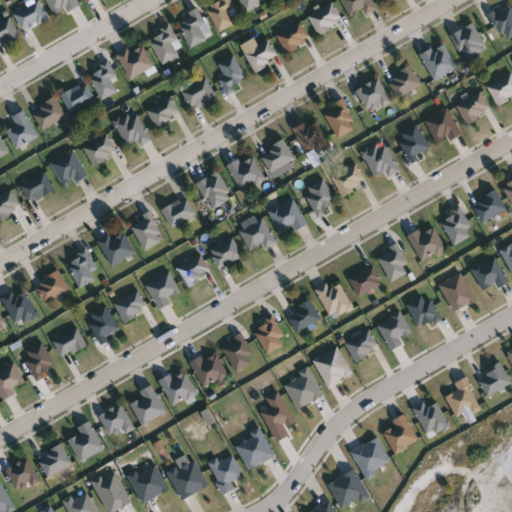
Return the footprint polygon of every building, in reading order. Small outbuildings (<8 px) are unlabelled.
[(25,32),(15,14),(39,0),(49,18),(25,32)] [(77,0),(80,5),(57,18),(47,0),(77,0)] [(230,0),(241,20),(219,32),(206,7),(218,0),(230,0)] [(267,0),(249,13),(240,0),(267,0)] [(373,0),(377,7),(353,21),(341,0),(373,0)] [(320,37),(309,17),(334,3),(345,23),(320,37)] [(494,12),(511,11),(511,36),(495,37),(494,12)] [(199,46),(178,31),(191,12),(213,27),(199,46)] [(20,36),(0,45),(0,22),(11,17),(20,36)] [(287,54),(277,35),(303,22),(312,41),(287,54)] [(453,35),(475,24),(488,50),(467,61),(453,35)] [(162,63),(150,36),(173,26),(185,53),(162,63)] [(245,54),(271,41),(280,60),(255,73),(245,54)] [(155,66),(132,80),(118,58),(142,43),(155,66)] [(458,68),(435,80),(421,56),(444,43),(458,68)] [(218,83),(226,74),(220,69),(229,57),(249,73),(232,94),(218,83)] [(113,80),(118,93),(101,100),(90,74),(112,64),(118,78),(113,80)] [(388,83),(411,66),(423,83),(400,100),(388,83)] [(511,99),(501,108),(488,90),(511,73),(511,74),(511,99)] [(182,91),(207,78),(217,97),(192,110),(182,91)] [(392,101),(371,115),(357,93),(378,79),(392,101)] [(72,114),(62,95),(86,82),(96,101),(72,114)] [(458,105),(483,94),(492,114),(467,125),(458,105)] [(47,131),(33,117),(53,97),(67,112),(47,131)] [(147,112),(171,97),(182,114),(159,129),(147,112)] [(324,113),(345,101),(359,127),(339,139),(324,113)] [(425,122),(448,109),(462,133),(440,146),(425,122)] [(17,149),(8,132),(18,126),(14,118),(25,111),(39,137),(17,149)] [(151,140),(128,150),(116,121),(139,111),(151,140)] [(295,132),(315,119),(330,143),(310,156),(295,132)] [(432,149),(412,161),(398,137),(417,125),(432,149)] [(0,135),(11,152),(0,158),(0,135)] [(118,157),(93,166),(85,145),(111,136),(118,157)] [(272,174),(260,155),(285,140),(296,159),(272,174)] [(385,172),(378,177),(362,155),(382,141),(402,169),(390,179),(385,172)] [(66,189),(52,164),(74,151),(89,176),(66,189)] [(242,192),(229,167),(253,154),(266,178),(242,192)] [(333,178),(357,164),(368,183),(344,197),(333,178)] [(215,210),(198,186),(218,172),(235,196),(215,210)] [(56,193),(30,203),(22,184),(48,175),(56,193)] [(318,215),(305,190),(326,179),(339,205),(318,215)] [(511,202),(503,187),(511,181),(511,202)] [(0,198),(13,191),(24,210),(0,222),(0,198)] [(473,204),(498,191),(508,210),(483,223),(473,204)] [(197,214),(173,229),(163,211),(187,197),(197,214)] [(308,224),(284,237),(270,211),(294,198),(308,224)] [(455,246),(442,222),(463,211),(472,227),(468,229),(472,237),(455,246)] [(277,241),(254,254),(238,227),(261,214),(277,241)] [(153,215),(165,241),(145,251),(132,225),(153,215)] [(421,261),(411,236),(436,226),(446,251),(421,261)] [(113,266),(100,243),(124,230),(137,254),(113,266)] [(245,256),(220,270),(210,252),(235,239),(245,256)] [(413,272),(393,283),(378,256),(398,245),(413,272)] [(94,272),(95,272),(97,284),(76,286),(72,255),(92,253),(94,272)] [(178,269),(202,255),(213,273),(188,288),(178,269)] [(497,284),(483,291),(474,269),(499,259),(509,284),(499,289),(497,284)] [(350,279),(373,265),(384,284),(361,297),(350,279)] [(47,305),(36,286),(60,272),(71,291),(47,305)] [(147,286),(171,272),(182,291),(169,299),(172,305),(162,311),(147,286)] [(343,283),(353,309),(329,318),(318,287),(329,283),(330,288),(343,283)] [(38,317),(16,326),(3,297),(15,292),(16,295),(28,291),(38,317)] [(127,324),(115,306),(139,291),(151,309),(127,324)] [(442,319),(421,330),(407,304),(428,293),(442,319)] [(323,318),(301,334),(288,317),(310,301),(323,318)] [(123,331),(104,343),(87,319),(107,306),(123,331)] [(0,334),(0,312),(10,329),(0,334)] [(378,324),(402,312),(412,332),(400,338),(404,345),(392,351),(378,324)] [(285,348),(267,355),(257,327),(278,320),(284,338),(282,339),(285,348)] [(55,342),(79,329),(89,346),(64,359),(55,342)] [(356,362),(346,343),(370,330),(380,349),(356,362)] [(258,361),(239,373),(223,348),(243,337),(258,361)] [(37,379),(23,355),(44,343),(58,367),(37,379)] [(330,389),(313,362),(338,347),(354,374),(330,389)] [(230,377),(206,390),(193,364),(217,352),(230,377)] [(5,400),(0,391),(0,372),(16,363),(29,386),(5,400)] [(480,373),(506,366),(511,388),(485,394),(480,373)] [(161,382),(172,376),(174,379),(187,372),(199,394),(175,407),(161,382)] [(131,402),(155,388),(169,413),(145,427),(131,402)] [(450,429),(427,437),(417,405),(426,403),(428,407),(441,403),(450,429)] [(113,439),(101,415),(124,404),(135,429),(113,439)] [(421,440),(398,454),(383,430),(406,416),(421,440)] [(107,448),(83,462),(70,441),(83,434),(80,429),(91,422),(107,448)] [(40,462),(61,445),(74,461),(53,478),(40,462)] [(7,470),(31,459),(42,482),(18,493),(7,470)] [(0,511),(0,476),(16,510),(11,511),(0,511)]
